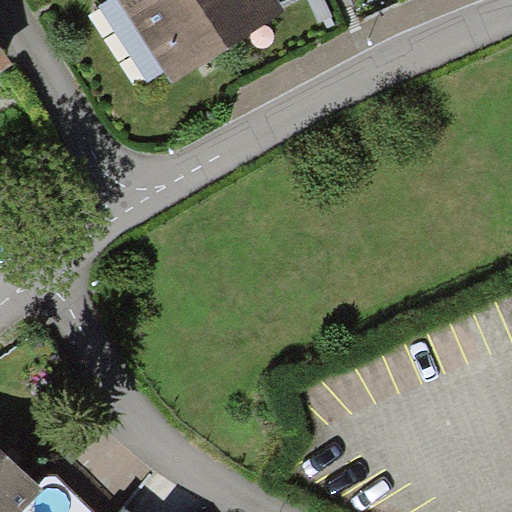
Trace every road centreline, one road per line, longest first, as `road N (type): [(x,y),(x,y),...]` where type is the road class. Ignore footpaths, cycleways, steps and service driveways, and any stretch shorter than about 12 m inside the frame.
road 1 (residential): [(511,10),(452,31),(108,210)]
road 2 (residential): [(262,511),(212,486),(152,438),(102,374),(67,304),(63,248)]
road 3 (residential): [(108,210),(86,137),(2,0)]
